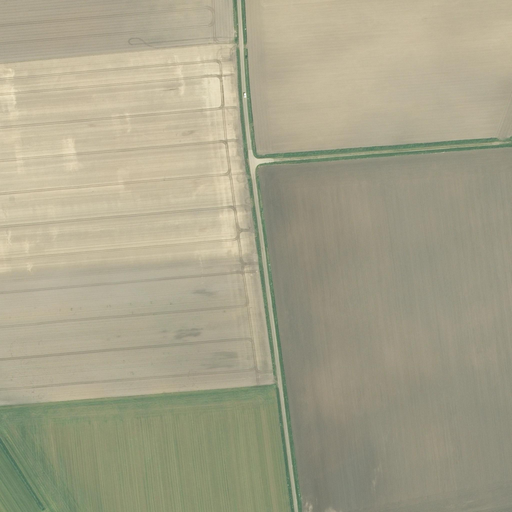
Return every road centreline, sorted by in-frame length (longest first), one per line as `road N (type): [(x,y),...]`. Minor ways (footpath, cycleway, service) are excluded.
road 1 (unclassified): [(296,511),(250,161),(238,0)]
road 2 (track): [(250,161),(511,141)]
